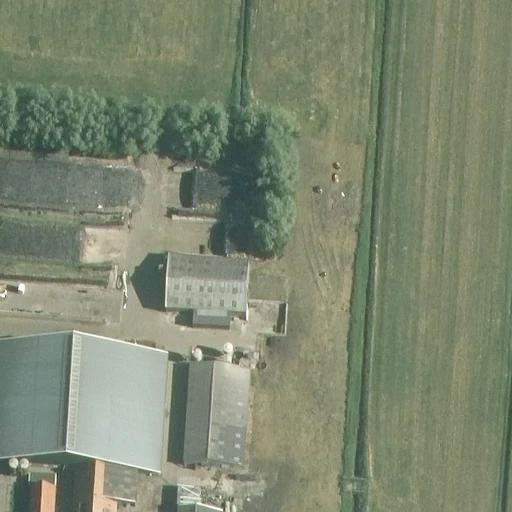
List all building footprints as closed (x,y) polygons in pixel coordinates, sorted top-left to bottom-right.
[(43,190),(43,151),(30,151),(30,190),(43,190)] [(19,252),(44,251),(43,208),(19,208),(19,252)] [(169,261),(166,315),(244,320),(248,266),(169,261)] [(75,470),(73,511),(114,511),(115,506),(122,506),(123,484),(136,485),(136,473),(156,474),(161,359),(62,354),(62,345),(44,344),(43,353),(0,351),(0,469),(31,471),(31,468),(75,470)] [(188,369),(184,466),(233,468),(238,371),(188,369)] [(194,511),(195,503),(207,501),(207,491),(195,490),(169,488),(167,511),(151,510),(151,511),(194,511)] [(30,489),(28,511),(52,511),(54,491),(30,489)]
